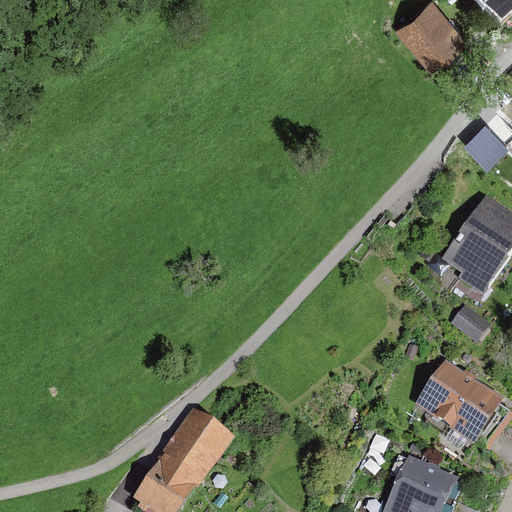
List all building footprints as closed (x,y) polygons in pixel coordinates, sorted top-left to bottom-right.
[(511,8),(511,0),(493,0),(505,15),(511,8)] [(459,44),(426,3),(394,29),(426,70),(459,44)] [(511,258),(511,218),(485,199),(435,267),(481,301),(511,258)] [(489,330),(466,313),(455,327),(478,345),(489,330)] [(502,398),(446,360),(417,402),(473,440),(502,398)] [(187,511),(232,447),(198,423),(137,511),(136,511),(187,511)] [(437,511),(448,488),(398,468),(380,511),(437,511)]
